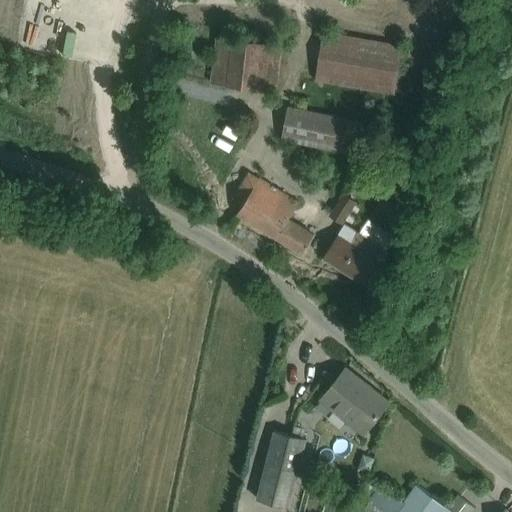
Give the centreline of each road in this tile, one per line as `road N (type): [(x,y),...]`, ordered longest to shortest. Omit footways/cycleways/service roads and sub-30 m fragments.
road 1 (unclassified): [(511,470),(210,241),(0,159)]
road 2 (unknown): [(127,209),(166,0)]
